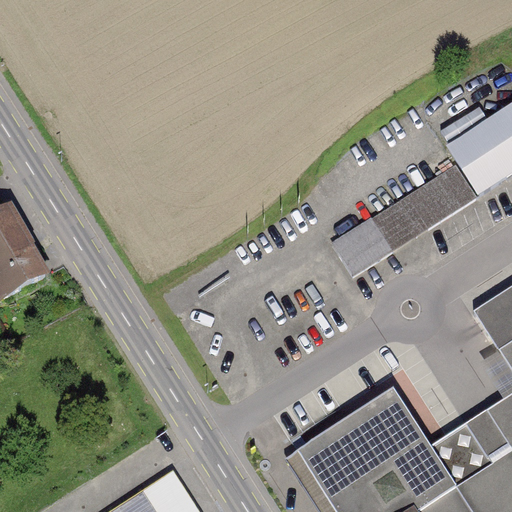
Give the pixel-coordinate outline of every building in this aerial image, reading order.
[(511,182),(511,108),(450,149),(483,201),(511,182)] [(457,168),(333,245),(354,279),(478,202),(457,168)] [(0,310),(53,281),(13,210),(0,217),(0,310)] [(495,299),(486,284),(466,296),(475,311),(495,299)] [(398,393),(299,457),(334,511),(511,511),(511,293),(475,318),(511,375),(511,402),(435,452),(398,393)] [(198,511),(175,474),(114,511),(198,511)]
